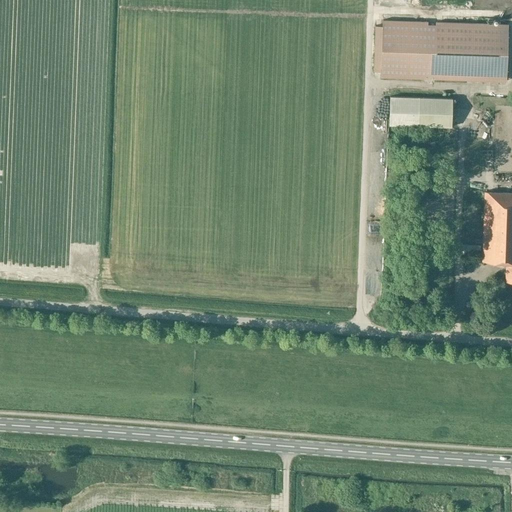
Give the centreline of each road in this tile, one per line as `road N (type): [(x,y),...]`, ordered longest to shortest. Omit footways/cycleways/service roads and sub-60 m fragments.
road 1 (primary): [(511,462),(0,424)]
road 2 (unclassified): [(357,329),(0,302)]
road 3 (unclassified): [(357,329),(369,0)]
road 4 (unclassified): [(511,342),(357,329)]
